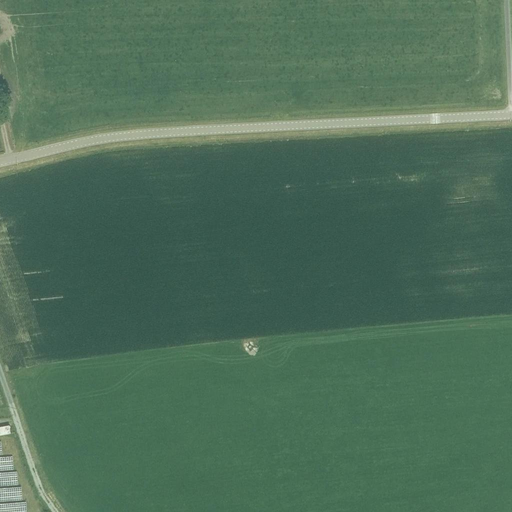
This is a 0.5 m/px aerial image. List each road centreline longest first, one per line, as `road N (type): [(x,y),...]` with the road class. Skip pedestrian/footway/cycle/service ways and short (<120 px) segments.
road 1 (unclassified): [(511,114),(133,134),(0,162)]
road 2 (track): [(0,372),(55,511)]
